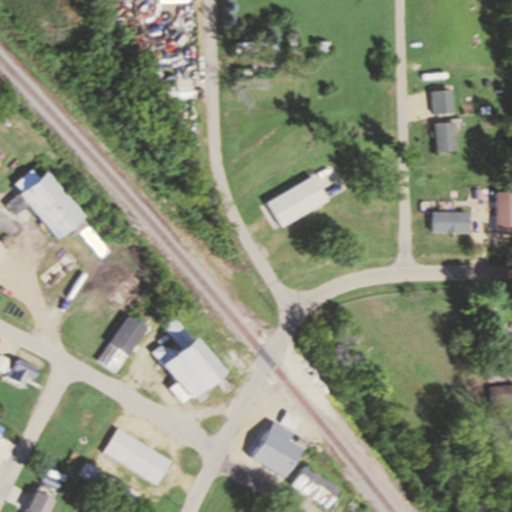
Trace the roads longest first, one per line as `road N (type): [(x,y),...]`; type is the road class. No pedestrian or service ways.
road 1 (tertiary): [(511,270),(380,274),(328,289),(277,339),(216,455)]
road 2 (residential): [(298,511),(0,327)]
road 3 (residential): [(295,313),(220,186),(206,0)]
road 4 (residential): [(402,272),(398,0)]
road 5 (residential): [(0,491),(66,362)]
